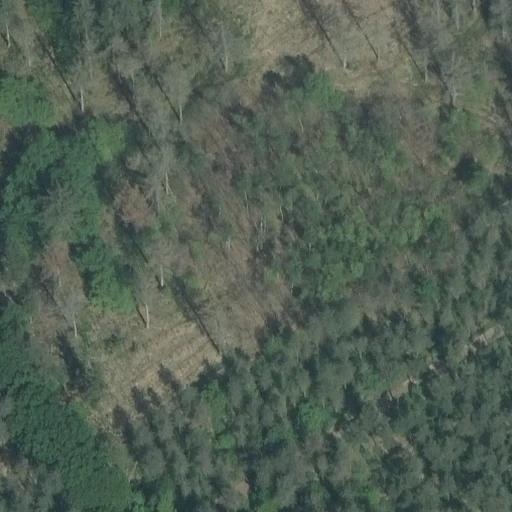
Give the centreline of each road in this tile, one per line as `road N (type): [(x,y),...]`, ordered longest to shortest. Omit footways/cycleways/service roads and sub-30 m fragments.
road 1 (track): [(511,318),(213,511)]
road 2 (track): [(0,349),(107,511)]
